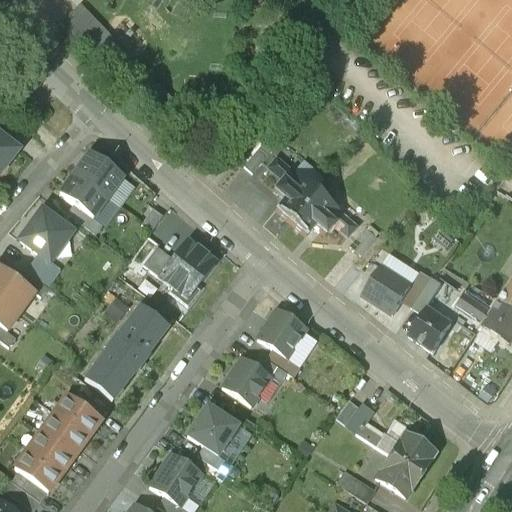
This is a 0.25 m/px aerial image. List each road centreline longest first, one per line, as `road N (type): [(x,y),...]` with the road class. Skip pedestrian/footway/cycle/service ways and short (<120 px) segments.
road 1 (residential): [(81,511),(264,259)]
road 2 (residential): [(498,447),(264,259)]
road 3 (residential): [(264,259),(93,109)]
road 4 (residential): [(93,109),(0,220)]
road 5 (residential): [(93,109),(0,23)]
